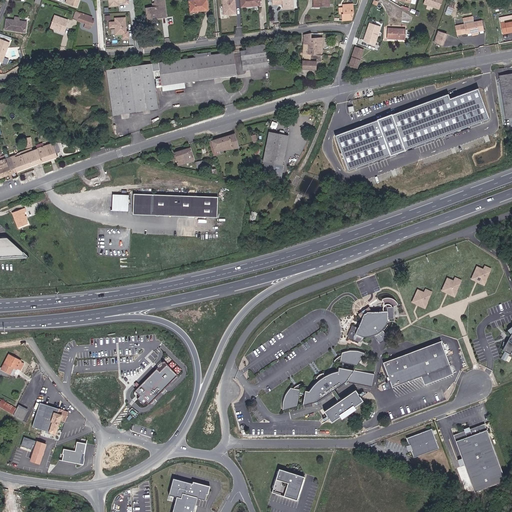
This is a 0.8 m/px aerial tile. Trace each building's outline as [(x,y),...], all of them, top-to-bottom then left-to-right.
[(163,0),(154,0),(153,0),(154,7),(144,8),(146,19),(166,18),(163,0)] [(209,0),(200,0),(190,1),(191,13),(210,11),(209,0)] [(222,0),(223,16),(236,15),(235,0),(222,0)] [(261,0),(242,0),(243,8),(262,6),(261,0)] [(295,0),(274,0),(275,5),(284,4),(285,10),(296,9),(295,0)] [(443,0),(424,0),(423,4),(440,10),(443,0)] [(355,4),(345,4),(345,14),(343,14),(344,21),(354,20),(356,14),(355,4)] [(94,17),(78,12),(75,19),(88,24),(86,28),(93,31),(97,22),(94,20),(94,17)] [(66,18),(56,15),(52,29),(66,33),(69,23),(65,21),(66,18)] [(474,16),(465,18),(467,23),(461,25),(463,35),(473,33),(474,35),(480,35),(479,32),(486,31),(483,21),(476,22),(474,16)] [(16,20),(8,19),(7,31),(28,33),(30,22),(22,21),(22,17),(16,17),(16,20)] [(109,28),(114,28),(115,35),(122,35),(122,39),(130,39),(129,32),(126,32),(126,17),(114,17),(114,21),(109,21),(109,28)] [(511,19),(500,22),(503,34),(511,32),(511,19)] [(375,45),(381,27),(370,23),(364,41),(375,45)] [(407,29),(390,28),(389,39),(406,40),(407,29)] [(449,34),(439,30),(436,42),(444,46),(449,34)] [(313,33),(306,35),(304,70),(318,71),(318,61),(324,62),(325,38),(314,39),(313,33)] [(12,43),(1,38),(0,41),(0,62),(4,63),(12,43)] [(268,47),(242,51),(245,72),(270,68),(268,47)] [(366,50),(357,47),(350,65),(359,69),(366,50)] [(197,58),(108,71),(114,116),(161,110),(158,86),(238,76),(235,52),(213,56),(212,53),(198,55),(197,58)] [(50,87),(52,79),(25,70),(23,76),(30,80),(35,82),(50,87)] [(511,73),(500,76),(508,119),(511,118),(511,73)] [(28,86),(35,89),(38,83),(35,82),(30,80),(28,86)] [(448,94),(335,135),(349,170),(489,119),(478,88),(451,99),(448,94)] [(290,136),(270,132),(264,162),(284,167),(290,136)] [(251,139),(258,141),(259,134),(253,133),(251,139)] [(236,134),(212,141),(217,155),(240,149),(236,134)] [(39,148),(39,149),(43,162),(59,158),(54,143),(39,148)] [(160,153),(166,151),(164,145),(158,147),(160,153)] [(191,148),(175,153),(180,168),(196,162),(191,148)] [(33,149),(12,158),(17,172),(43,162),(39,149),(34,151),(33,149)] [(0,161),(0,179),(17,172),(12,158),(0,161)] [(99,176),(92,179),(94,186),(101,184),(99,176)] [(130,194),(111,194),(110,212),(129,213),(130,194)] [(219,198),(135,195),(134,214),(218,218),(219,198)] [(25,209),(12,214),(17,228),(28,224),(23,213),(26,212),(25,209)] [(11,237),(0,237),(0,257),(13,256),(11,237)] [(484,283),(489,271),(483,269),(477,266),(472,278),(484,283)] [(455,296),(460,283),(454,281),(448,279),(443,291),(455,296)] [(425,308),(430,296),(425,293),(418,291),(413,303),(425,308)] [(373,312),(370,307),(360,314),(363,319),(359,328),(353,326),(349,337),(363,343),(365,337),(370,337),(376,335),(381,343),(389,338),(384,329),(387,326),(390,319),(395,319),(394,307),(399,305),(397,301),(393,299),(389,298),(384,299),(387,305),(384,307),(384,309),(385,312),(373,312)] [(511,326),(508,330),(511,335),(503,351),(504,352),(501,358),(507,361),(511,354),(511,326)] [(443,342),(384,362),(394,388),(423,376),(426,384),(454,374),(443,342)] [(340,357),(336,361),(359,365),(367,354),(360,352),(352,351),(344,353),(343,356),(340,357)] [(27,363),(10,354),(3,369),(12,375),(15,368),(22,371),(27,363)] [(158,369),(137,388),(142,394),(139,396),(145,403),(148,400),(150,403),(180,375),(170,364),(162,371),(159,368),(158,369)] [(374,386),(376,375),(340,368),(340,372),(332,374),(326,378),(325,374),(321,375),(317,378),(320,381),(313,387),(310,392),(307,392),(304,405),(317,402),(332,392),(336,390),(348,382),(374,386)] [(301,390),(304,384),(295,389),(293,389),(287,395),(285,404),(284,410),(297,406),(299,405),(301,390)] [(332,392),(341,402),(343,400),(336,390),(332,392)] [(341,402),(326,413),(333,423),(341,417),(343,420),(357,410),(355,407),(364,402),(356,391),(343,400),(341,402)] [(19,408),(3,400),(0,405),(15,414),(19,408)] [(70,412),(42,403),(33,428),(57,435),(62,420),(68,422),(70,412)] [(467,431),(455,435),(476,492),(503,483),(506,478),(486,424),(472,430),(471,427),(466,429),(467,431)] [(441,449),(433,429),(409,438),(411,445),(408,446),(410,453),(413,451),(416,458),(441,449)] [(24,436),(21,445),(33,449),(36,441),(24,436)] [(48,445),(38,441),(32,462),(42,465),(48,445)] [(77,452),(66,450),(64,461),(83,465),(87,444),(79,442),(77,452)] [(305,477),(280,469),(271,492),(297,501),(305,477)] [(178,496),(174,511),(195,511),(198,497),(205,499),(207,493),(210,494),(212,486),(175,477),(171,495),(178,496)]
